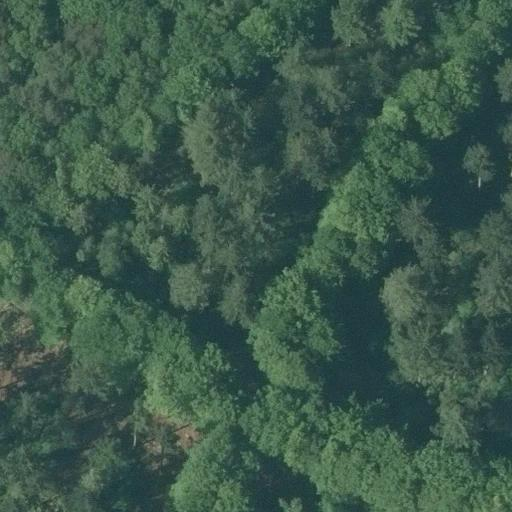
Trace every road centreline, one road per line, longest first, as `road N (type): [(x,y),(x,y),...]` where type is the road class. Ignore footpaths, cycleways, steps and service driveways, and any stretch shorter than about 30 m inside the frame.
road 1 (track): [(240,424),(277,386),(499,0)]
road 2 (track): [(0,230),(172,94)]
road 3 (track): [(172,94),(289,0)]
